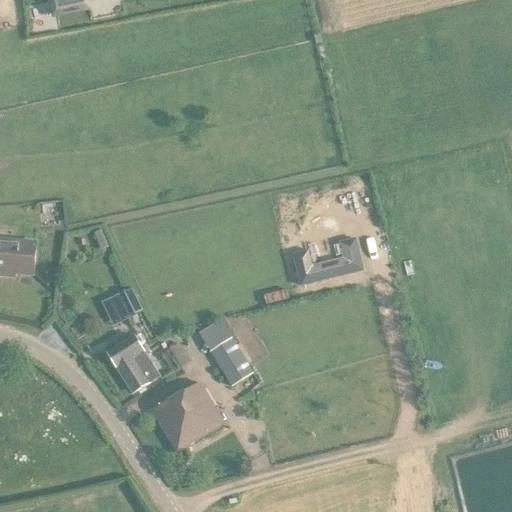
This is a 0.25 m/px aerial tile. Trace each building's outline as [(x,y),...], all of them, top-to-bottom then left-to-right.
[(50,0),(54,15),(89,8),(87,0),(50,0)] [(497,145),(485,147),(491,173),(503,170),(497,145)] [(455,154),(460,179),(489,172),(483,148),(455,154)] [(424,164),(429,191),(459,185),(454,158),(424,164)] [(108,247),(101,230),(94,233),(101,250),(108,247)] [(0,240),(0,274),(7,276),(8,272),(33,274),(36,243),(0,240)] [(127,318),(141,311),(130,289),(116,296),(127,318)] [(107,353),(116,367),(133,393),(159,376),(133,336),(107,353)] [(232,339),(210,352),(230,386),(252,373),(232,339)] [(177,452),(224,424),(199,383),(152,411),(177,452)]
